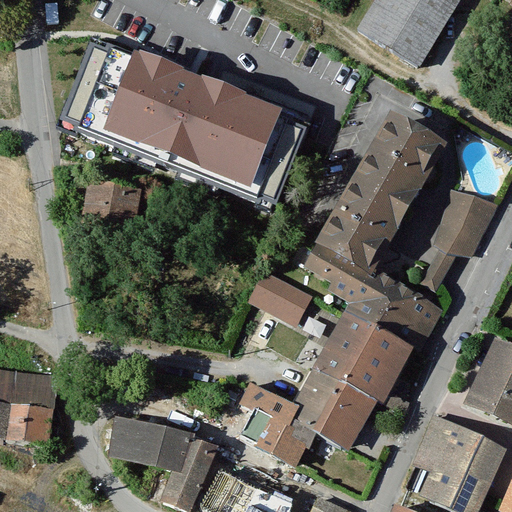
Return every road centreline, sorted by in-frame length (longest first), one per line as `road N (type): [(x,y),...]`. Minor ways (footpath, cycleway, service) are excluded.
road 1 (unclassified): [(136,511),(100,471),(82,423),(24,0)]
road 2 (unclassified): [(379,511),(511,221)]
